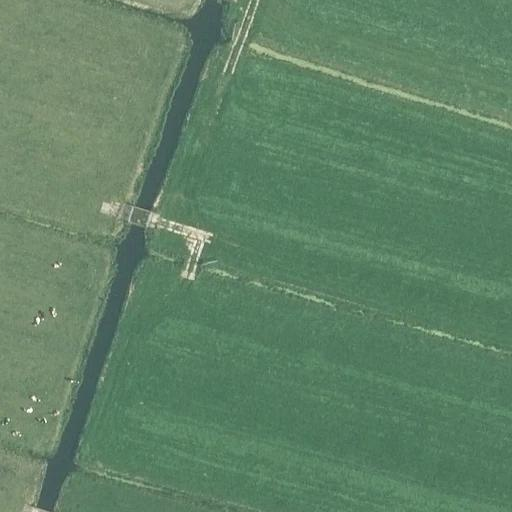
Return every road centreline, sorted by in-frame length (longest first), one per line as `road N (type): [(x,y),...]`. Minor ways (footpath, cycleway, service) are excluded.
road 1 (track): [(128,211),(195,233),(196,245),(113,440),(352,511)]
road 2 (track): [(253,0),(185,199),(195,233)]
